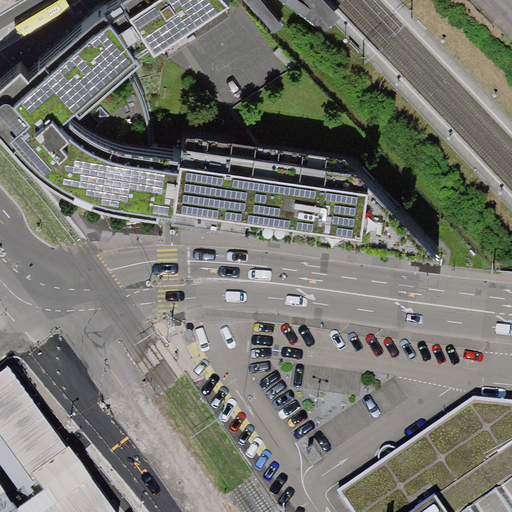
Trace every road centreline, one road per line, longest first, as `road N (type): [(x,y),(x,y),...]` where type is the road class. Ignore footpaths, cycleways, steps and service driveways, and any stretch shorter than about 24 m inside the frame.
road 1 (secondary): [(511,313),(189,279),(113,290),(49,317)]
road 2 (secondary): [(192,511),(49,317)]
